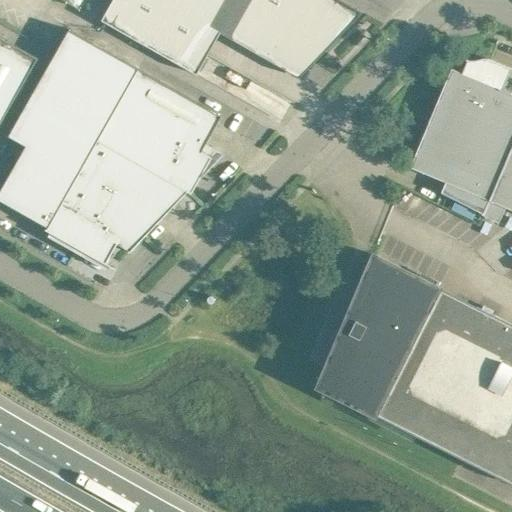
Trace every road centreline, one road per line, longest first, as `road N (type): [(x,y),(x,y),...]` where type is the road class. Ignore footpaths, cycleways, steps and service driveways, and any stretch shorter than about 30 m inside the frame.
road 1 (unclassified): [(0,264),(93,317),(129,320),(155,305),(428,29),(478,6),(511,21)]
road 2 (motorway): [(120,511),(0,440)]
